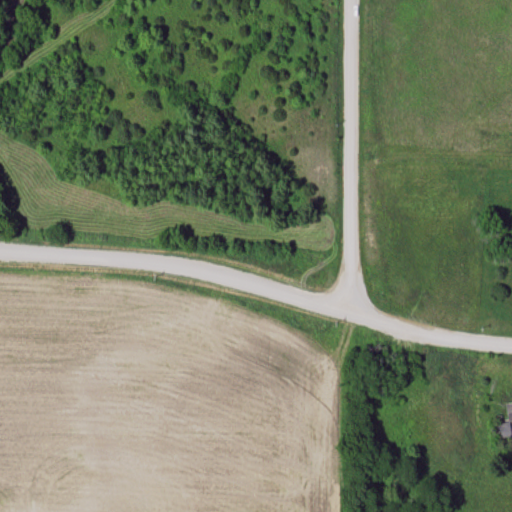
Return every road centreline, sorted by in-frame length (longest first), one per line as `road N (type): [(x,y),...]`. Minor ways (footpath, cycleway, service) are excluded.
road 1 (residential): [(0,252),(153,262),(350,311)]
road 2 (residential): [(350,311),(351,0)]
road 3 (residential): [(511,343),(457,340),(350,311)]
